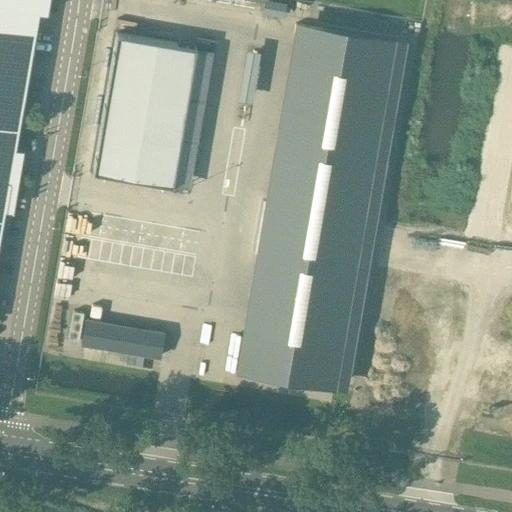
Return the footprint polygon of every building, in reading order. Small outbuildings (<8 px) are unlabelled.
[(0,0),(0,227),(3,208),(11,209),(18,169),(10,167),(37,11),(46,12),(47,0),(0,0)] [(274,250),(258,247),(236,368),(334,385),(395,38),(296,20),(265,200),(282,203),(274,250)] [(117,34),(93,173),(173,186),(196,48),(117,34)] [(264,200),(256,247),(274,250),(282,203),(264,200)] [(165,331),(85,318),(80,344),(161,358),(165,331)]
